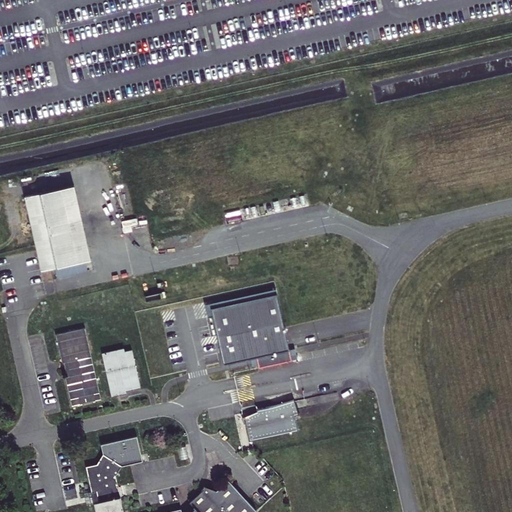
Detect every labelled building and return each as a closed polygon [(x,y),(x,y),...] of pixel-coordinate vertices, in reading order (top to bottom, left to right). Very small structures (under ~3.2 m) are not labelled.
[(74,185),(25,196),(42,270),(55,267),(86,260),(91,259),(74,185)] [(88,270),(86,260),(55,267),(57,277),(88,270)] [(278,296),(279,296),(278,291),(207,308),(209,318),(213,317),(212,311),(278,296)] [(278,296),(212,311),(213,317),(225,366),(259,358),(260,367),(261,369),(294,361),(279,296),(278,296)] [(100,399),(84,328),(56,334),(63,363),(67,362),(71,376),(66,377),(72,406),(100,399)] [(124,348),(102,353),(112,397),(126,393),(126,391),(140,387),(132,350),(124,351),(124,348)] [(259,417),(245,420),(250,441),(299,431),(295,415),(299,414),(295,401),(257,409),(258,410),(259,417)] [(259,417),(258,410),(244,417),(245,420),(259,417)] [(97,464),(86,466),(92,492),(97,491),(99,501),(94,502),(96,511),(123,511),(116,475),(122,466),(143,461),(137,436),(101,444),(103,454),(97,464)] [(255,511),(257,511),(228,480),(210,496),(203,490),(190,502),(194,506),(193,507),(197,511),(196,511),(181,511),(181,509),(166,511),(255,511)]
